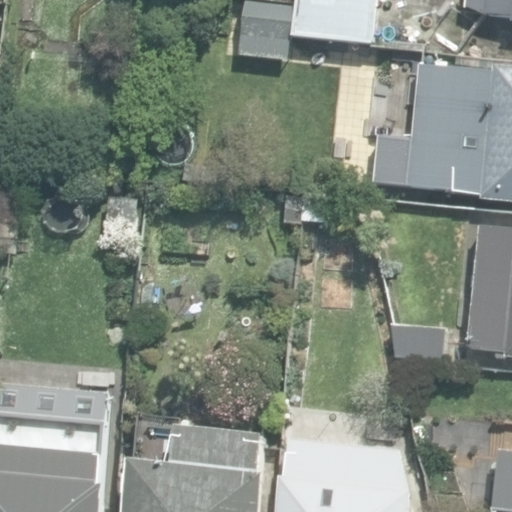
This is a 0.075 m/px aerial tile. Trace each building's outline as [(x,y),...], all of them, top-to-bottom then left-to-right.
[(302,0),(300,39),(380,45),(383,0),(302,0)] [(511,0),(490,0),(491,1),(483,0),(479,0),(479,11),(490,12),(490,17),(511,19),(511,0)] [(319,67),(358,70),(359,52),(320,49),(319,67)] [(487,201),(511,203),(511,71),(504,70),(503,75),(423,67),(411,189),(488,196),(487,201)] [(282,222),(304,224),(307,194),(285,192),(282,222)] [(511,357),(511,228),(487,225),(473,349),(511,353),(511,357)] [(393,323),(397,360),(450,365),(453,329),(393,323)] [(268,511),(273,477),(267,476),(271,438),(182,428),(178,465),(135,460),(129,511),(268,511)] [(0,511),(109,511),(112,487),(81,484),(83,454),(0,446),(0,511)] [(416,511),(418,493),(399,490),(400,481),(366,478),(365,486),(363,485),(366,458),(293,452),(290,480),(285,479),(281,511),(416,511)] [(511,511),(511,460),(504,460),(498,511),(511,511)]
